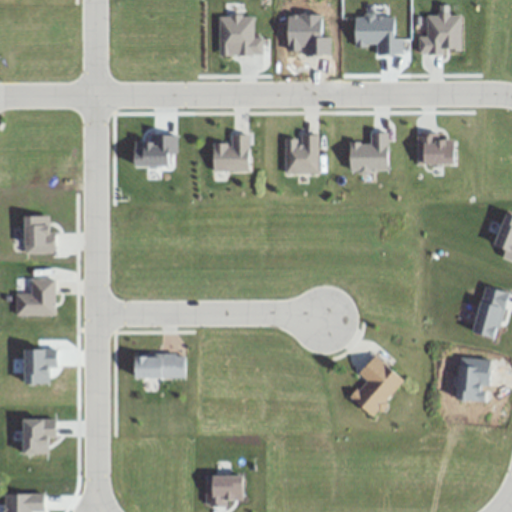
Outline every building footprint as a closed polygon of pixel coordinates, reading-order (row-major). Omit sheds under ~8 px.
[(212,144),(212,171),(247,171),(247,134),(230,134),(230,144),(212,144)] [(283,174),(318,174),(318,136),(283,136),(283,174)] [(15,294),(15,315),(54,315),(54,279),(30,279),(30,294),(15,294)] [(135,379),(184,379),(184,354),(135,354),(135,379)] [(358,373),(366,381),(351,397),(371,416),(403,381),(375,355),(358,373)]
